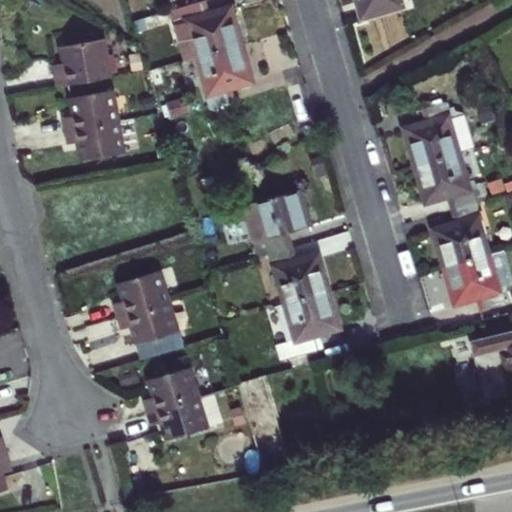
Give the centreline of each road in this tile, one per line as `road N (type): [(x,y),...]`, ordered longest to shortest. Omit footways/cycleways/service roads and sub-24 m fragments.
road 1 (residential): [(311,0),(402,312)]
road 2 (residential): [(0,162),(74,419)]
road 3 (secondary): [(511,481),(358,511)]
